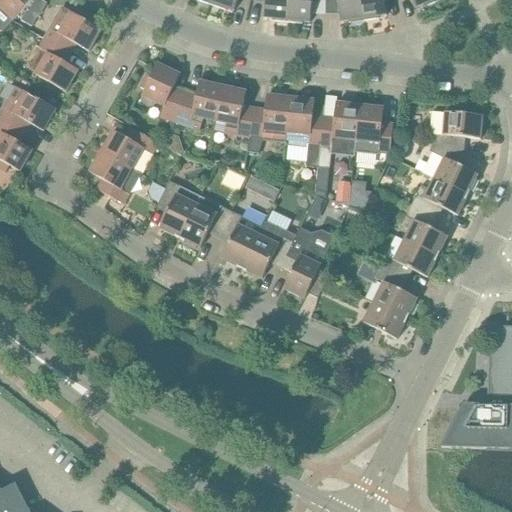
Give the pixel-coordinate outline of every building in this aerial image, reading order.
[(0,0),(0,22),(6,28),(12,22),(32,0),(0,0)] [(213,0),(211,6),(226,11),(227,9),(234,12),(237,0),(213,0)] [(271,21),(286,23),(288,0),(265,0),(263,18),(271,19),(271,21)] [(288,0),(286,23),(302,25),(302,23),(310,23),(311,16),(312,0),(325,1),(324,0),(288,0)] [(324,0),(325,1),(337,1),(340,23),(347,22),(348,24),(363,22),(360,0),(324,0)] [(360,0),(363,22),(379,20),(379,17),(386,16),(384,0),(360,0)] [(411,0),(415,9),(423,6),(424,8),(443,0),(411,0)] [(50,29),(44,40),(65,52),(71,55),(76,46),(88,52),(101,31),(92,26),(95,21),(79,12),(76,17),(70,14),(62,9),(50,29)] [(26,12),(21,22),(31,29),(37,18),(28,13),(26,12)] [(36,47),(27,62),(29,70),(36,74),(35,75),(65,93),(78,71),(66,65),(71,55),(65,52),(44,40),(39,48),(36,47)] [(146,75),(139,88),(145,91),(142,97),(164,108),(160,119),(174,123),(183,99),(185,92),(174,88),(179,76),(157,65),(151,77),(146,75)] [(183,99),(174,123),(199,132),(203,120),(216,122),(223,88),(199,83),(197,96),(185,92),(183,99)] [(16,88),(0,116),(0,120),(20,131),(25,135),(31,125),(43,132),(55,111),(16,88)] [(223,88),(216,122),(227,125),(225,134),(236,136),(249,139),(253,115),(254,107),(243,106),(246,93),(223,88)] [(249,139),(246,153),(257,155),(262,141),(285,144),(286,142),(290,99),(267,96),(265,109),(254,107),(253,115),(249,139)] [(290,99),(286,142),(289,142),(289,146),(306,148),(306,144),(309,144),(307,167),(318,168),(323,123),(312,122),(314,102),(290,99)] [(446,103),(445,114),(461,115),(462,104),(446,103)] [(328,124),(323,123),(318,168),(329,170),(331,150),(354,153),(356,142),(360,107),(336,104),(334,119),(328,119),(328,124)] [(360,107),(356,142),(379,144),(378,154),(390,155),(393,124),(382,123),(383,109),(360,107)] [(434,136),(433,144),(457,151),(459,138),(480,141),(482,117),(461,115),(445,114),(432,113),(430,135),(434,136)] [(0,168),(5,171),(8,166),(19,173),(32,151),(20,144),(25,135),(20,131),(0,120),(0,168)] [(113,132),(101,153),(131,170),(143,150),(152,155),(158,145),(136,132),(131,142),(113,132)] [(443,160),(434,180),(467,196),(477,176),(458,166),(464,153),(457,152),(457,151),(433,144),(429,152),(443,160)] [(101,153),(89,173),(102,180),(96,190),(101,193),(123,206),(129,195),(140,175),(131,170),(101,153)] [(250,176),(244,187),(257,193),(262,182),(250,176)] [(421,187),(411,207),(432,217),(437,207),(457,217),(467,196),(434,180),(428,190),(421,187)] [(158,204),(169,209),(159,229),(180,239),(196,205),(200,198),(180,188),(169,182),(165,190),(158,204)] [(338,190),(337,203),(349,205),(350,192),(338,190)] [(196,205),(180,239),(200,249),(208,234),(210,229),(220,234),(231,213),(220,208),(200,198),(196,205)] [(317,198),(313,207),(323,212),(327,203),(317,198)] [(427,228),(432,217),(411,207),(401,227),(409,231),(403,242),(437,258),(447,238),(427,228)] [(231,213),(220,234),(231,240),(221,259),(242,270),(258,236),(262,228),(242,218),(231,213)] [(258,236),(242,270),(262,280),(270,265),(272,260),(283,265),(293,243),(296,237),(265,221),(262,228),(258,236)] [(293,243),(283,265),(293,270),(290,275),(283,290),(304,300),(317,272),(318,273),(321,267),(327,253),(315,247),(311,234),(301,229),(296,237),(293,243)] [(386,258),(380,269),(402,279),(407,269),(427,279),(437,258),(403,242),(394,262),(386,258)] [(383,283),(373,303),(407,320),(417,300),(397,290),(402,279),(380,269),(375,279),(383,283)] [(318,273),(317,272),(307,294),(318,299),(321,292),(327,281),(328,279),(328,278),(318,273)] [(397,341),(407,320),(373,303),(363,324),(397,341)] [(442,448),(480,449),(486,450),(486,451),(511,451),(511,328),(489,328),(487,406),(463,405),(442,448)] [(0,491),(0,511),(25,511),(12,485),(0,491)]
